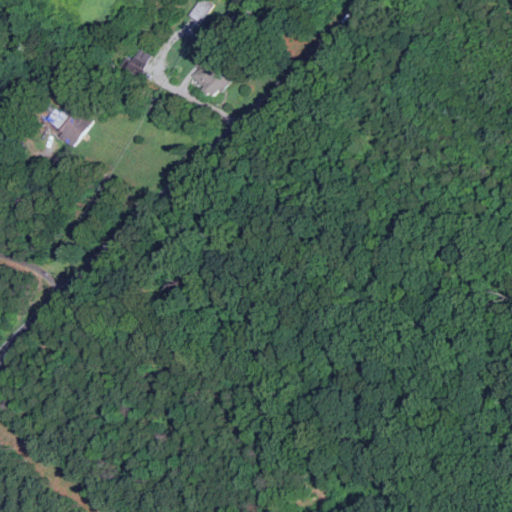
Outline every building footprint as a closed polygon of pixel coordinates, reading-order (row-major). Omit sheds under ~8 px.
[(203,23),(217,5),(210,0),(201,0),(191,14),(203,23)] [(243,16),(240,13),(230,26),(252,43),(268,21),(250,7),(243,16)] [(146,69),(154,55),(142,48),(134,63),(146,69)] [(228,60),(217,69),(207,58),(194,69),(201,78),(200,79),(215,95),(239,72),(228,60)] [(64,137),(80,147),(98,119),(84,110),(78,118),(59,106),(50,120),(67,131),(64,137)]
